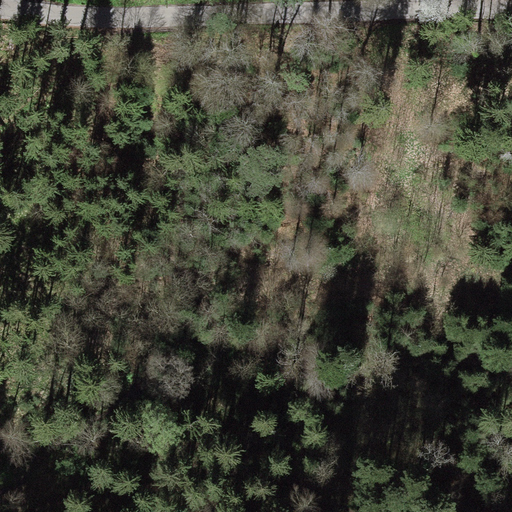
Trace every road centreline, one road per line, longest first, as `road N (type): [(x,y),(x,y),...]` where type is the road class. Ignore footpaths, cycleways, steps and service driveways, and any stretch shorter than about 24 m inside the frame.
road 1 (unclassified): [(0,22),(124,31),(511,24)]
road 2 (track): [(328,511),(303,499),(92,503),(74,511)]
